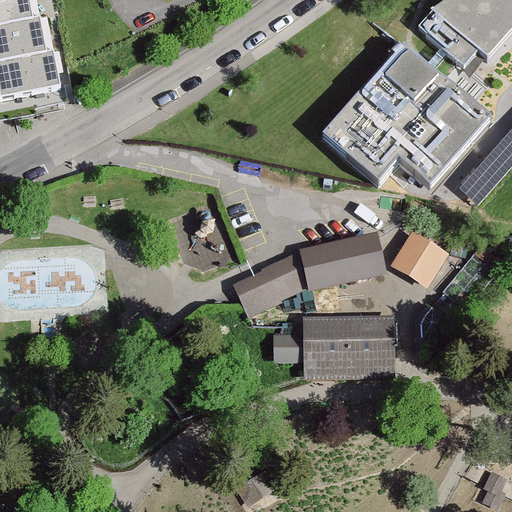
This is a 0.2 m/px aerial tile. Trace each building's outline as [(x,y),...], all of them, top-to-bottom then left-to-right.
[(0,0),(0,25),(33,19),(29,0),(0,0)] [(511,0),(454,0),(433,17),(443,25),(428,42),(465,75),(479,59),(491,69),(511,44),(511,0)] [(33,19),(0,25),(0,61),(46,52),(39,17),(33,19)] [(483,115),(404,46),(322,140),(378,189),(399,165),(422,185),(483,115)] [(46,52),(0,61),(0,97),(61,86),(53,51),(46,52)] [(300,252),(309,291),(384,275),(376,236),(300,252)] [(449,257),(413,236),(394,268),(430,289),(449,257)] [(246,316),(303,289),(290,263),(234,289),(244,310),(246,316)] [(396,325),(304,325),(304,337),(304,366),(304,380),(396,380),(396,325)] [(304,366),(304,337),(282,336),(274,336),(274,365),(304,366)] [(507,480),(491,472),(484,487),(489,490),(483,502),(499,510),(506,495),(501,493),(507,480)] [(245,485),(237,489),(248,508),(253,505),(262,500),(251,482),(245,485)]
